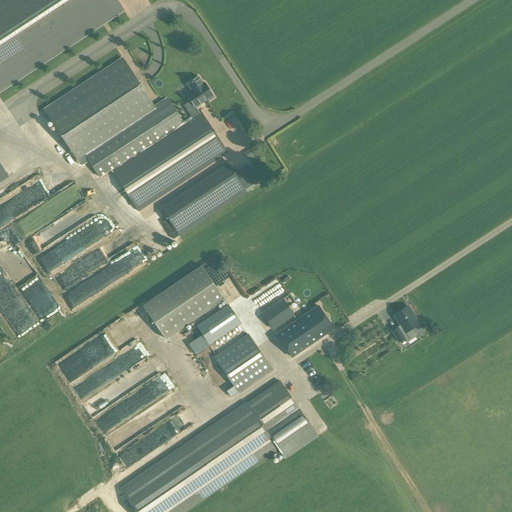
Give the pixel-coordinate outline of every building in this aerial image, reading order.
[(0,0),(0,89),(123,9),(117,0),(0,0)] [(201,111),(199,112),(192,116),(183,122),(173,108),(172,107),(170,106),(168,105),(167,104),(166,104),(164,104),(162,104),(160,104),(158,104),(157,105),(155,106),(154,106),(123,58),(45,110),(77,160),(85,155),(100,178),(111,170),(138,211),(228,153),(201,111)] [(192,116),(199,112),(195,105),(204,100),(205,101),(214,95),(205,82),(204,83),(199,76),(187,84),(193,92),(188,96),(191,100),(184,105),(192,116)] [(244,154),(248,160),(256,155),(252,149),(244,154)] [(232,170),(228,163),(160,208),(180,237),(247,192),(245,190),(232,170)] [(74,251),(95,245),(90,228),(75,233),(77,241),(56,248),(57,251),(44,255),(48,268),(77,259),(74,251)] [(130,261),(134,265),(131,267),(133,270),(145,259),(135,249),(134,250),(139,255),(136,257),(135,256),(130,261)] [(165,339),(223,299),(200,265),(142,305),(165,339)] [(108,270),(64,294),(71,308),(119,282),(114,272),(111,274),(108,270)] [(45,292),(35,280),(26,288),(36,300),(45,292)] [(262,313),(273,329),(293,315),(282,299),(269,308),(262,313)] [(276,334),(292,357),(333,328),(318,305),(276,334)] [(203,335),(189,344),(196,354),(210,345),(209,344),(238,324),(226,306),(197,326),(203,335)] [(398,325),(398,326),(407,339),(408,341),(415,336),(410,329),(419,323),(409,307),(395,316),(400,324),(398,325)] [(124,317),(93,337),(93,366),(83,366),(83,373),(138,339),(124,317)] [(399,343),(407,339),(398,326),(391,331),(399,343)] [(214,357),(238,392),(271,369),(247,334),(214,357)] [(280,381),(181,448),(121,490),(135,511),(182,511),(277,447),(284,457),(316,434),(280,381)] [(104,432),(116,454),(123,450),(120,444),(156,424),(148,408),(104,432)]
